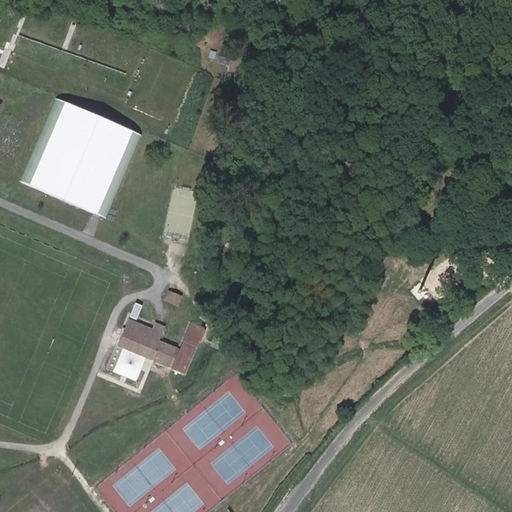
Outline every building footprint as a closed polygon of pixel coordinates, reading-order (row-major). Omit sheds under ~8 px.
[(143,138),(57,100),(19,183),(105,221),(143,138)] [(181,296),(170,291),(167,299),(177,304),(181,296)] [(139,319),(144,304),(137,302),(132,317),(139,319)] [(152,328),(129,319),(118,345),(185,373),(204,329),(191,324),(179,349),(159,341),(165,327),(154,322),(152,328)] [(110,359),(108,367),(115,370),(117,361),(110,359)]
